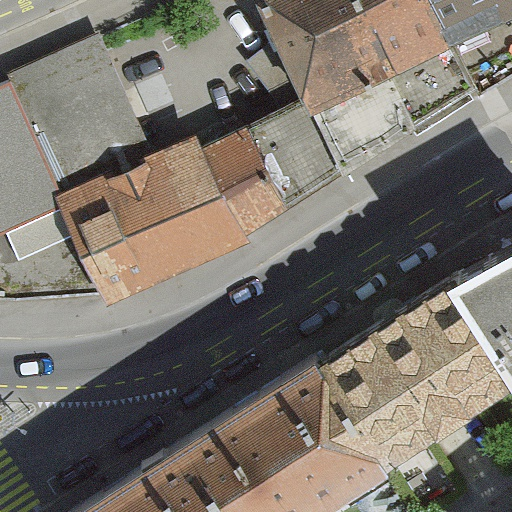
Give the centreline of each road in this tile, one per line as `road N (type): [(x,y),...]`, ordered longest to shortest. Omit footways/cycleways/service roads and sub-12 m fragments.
road 1 (primary): [(191,355),(511,155)]
road 2 (residential): [(0,485),(191,355)]
road 3 (primary): [(0,366),(191,355)]
